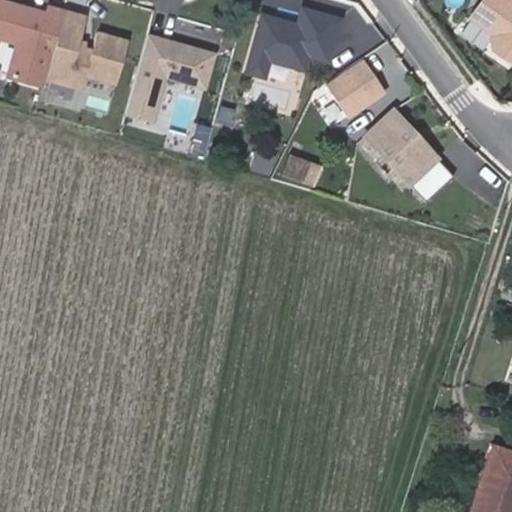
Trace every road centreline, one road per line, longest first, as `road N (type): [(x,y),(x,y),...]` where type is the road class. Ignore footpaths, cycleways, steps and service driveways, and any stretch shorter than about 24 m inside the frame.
road 1 (track): [(0,119),(173,171),(189,193),(469,269),(388,511)]
road 2 (residential): [(386,0),(462,101),(510,147)]
